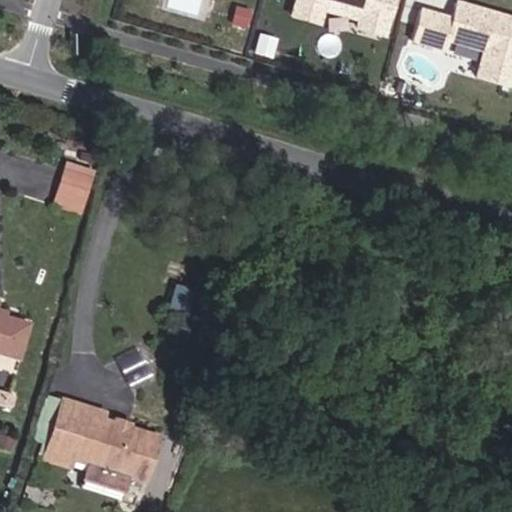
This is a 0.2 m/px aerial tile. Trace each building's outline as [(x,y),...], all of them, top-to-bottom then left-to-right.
[(267,0),(265,8),(317,24),(318,21),(381,40),(393,0),(267,0)] [(453,0),(449,14),(418,5),(408,39),(444,50),(447,40),(477,49),(469,76),(508,87),(511,75),(511,13),(466,0),(453,0)] [(89,178),(90,172),(64,164),(62,169),(89,178)] [(77,214),(89,178),(62,169),(51,205),(77,214)] [(189,337),(197,307),(171,300),(168,310),(179,314),(174,332),(189,337)] [(0,354),(17,359),(26,324),(0,316),(0,354)] [(143,482),(157,437),(126,427),(120,431),(115,429),(112,423),(103,420),(105,413),(60,400),(42,459),(71,468),(73,461),(87,465),(80,488),(118,500),(125,477),(143,482)] [(112,423),(115,429),(120,431),(126,427),(127,423),(113,418),(112,423)] [(0,448),(8,451),(11,439),(0,435),(0,448)]
